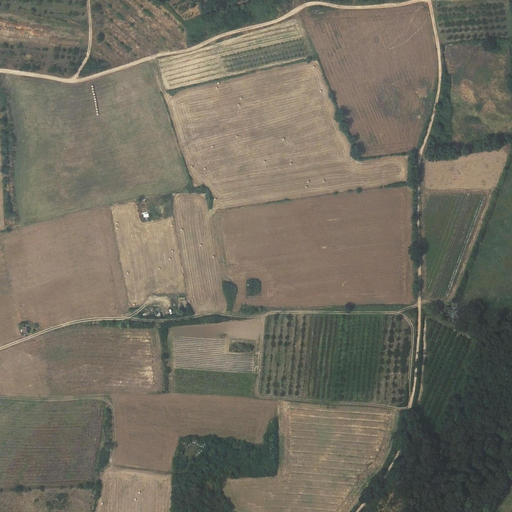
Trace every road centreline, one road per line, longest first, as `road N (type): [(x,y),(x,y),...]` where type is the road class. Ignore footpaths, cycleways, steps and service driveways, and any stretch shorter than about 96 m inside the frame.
road 1 (track): [(429,0),(440,70),(415,181),(415,379),(395,457),(356,511)]
road 2 (track): [(38,333),(77,320),(210,312),(402,312),(412,321),(409,409)]
road 3 (track): [(0,70),(80,80),(308,4),(419,0)]
road 4 (track): [(0,396),(105,398),(114,464),(185,470)]
